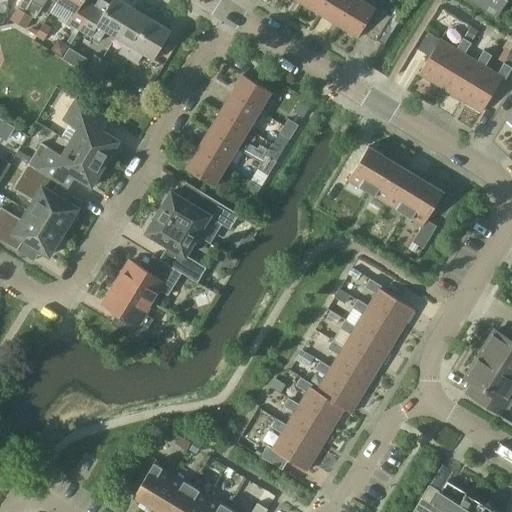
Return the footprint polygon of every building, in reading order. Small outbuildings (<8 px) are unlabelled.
[(58,0),(57,1),(75,12),(76,13),(69,25),(80,31),(87,19),(94,6),(84,0),(58,0)] [(87,19),(80,31),(99,43),(106,31),(116,37),(133,8),(119,0),(112,0),(110,4),(103,0),(98,0),(94,6),(87,19)] [(319,14),(327,0),(302,0),(301,2),(319,14)] [(338,25),(353,0),(327,0),(319,14),(338,25)] [(361,0),(353,0),(338,25),(359,38),(363,33),(378,42),(393,18),(376,8),(361,0)] [(385,12),(392,0),(373,0),(371,4),(385,12)] [(469,0),(497,17),(507,0),(469,0)] [(133,8),(116,37),(125,43),(118,53),(128,59),(134,48),(152,20),(133,8)] [(18,24),(25,14),(17,9),(10,20),(18,24)] [(25,14),(18,24),(25,29),(32,18),(25,14)] [(134,48),(128,59),(136,64),(143,53),(153,60),(171,31),(152,20),(134,48)] [(42,40),(49,28),(43,24),(36,37),(42,40)] [(472,39),(477,30),(471,27),(466,35),(472,39)] [(461,52),(464,54),(470,44),(462,39),(456,49),(440,39),(430,56),(418,74),(440,87),(461,52)] [(483,65),(485,66),(491,56),(482,51),(476,61),(464,54),(461,52),(440,87),(462,100),(483,65)] [(95,71),(102,60),(93,55),(87,66),(95,71)] [(114,82),(120,72),(102,60),(95,71),(114,82)] [(483,65),(462,100),(482,112),(503,78),(505,79),(511,68),(503,63),(497,74),(485,66),(483,65)] [(120,72),(114,82),(121,87),(129,73),(122,69),(120,72)] [(231,95),(260,113),(272,93),(243,75),(231,95)] [(249,132),(260,113),(231,95),(219,114),(249,132)] [(71,144),(106,165),(112,154),(115,154),(117,152),(119,150),(120,148),(120,145),(119,142),(97,129),(104,117),(77,101),(65,122),(79,130),(71,144)] [(238,149),(249,132),(219,114),(209,131),(238,149)] [(283,126),(293,131),(296,125),(287,119),(283,126)] [(289,138),(293,131),(283,126),(279,132),(289,138)] [(227,168),(238,149),(209,131),(197,150),(227,168)] [(99,176),(106,165),(71,144),(63,158),(42,145),(30,165),(60,183),(59,185),(63,187),(70,174),(92,188),(95,187),(97,186),(99,184),(100,181),(100,179),(99,176)] [(364,190),(385,156),(366,145),(345,179),(364,190)] [(216,186),(227,168),(197,150),(186,168),(216,186)] [(261,162),(271,168),(274,162),(265,156),(261,162)] [(383,202),(404,168),(385,156),(364,190),(383,202)] [(0,184),(12,165),(0,158),(0,184)] [(267,174),(271,168),(261,162),(257,168),(267,174)] [(60,183),(30,165),(29,164),(14,189),(34,202),(28,212),(64,234),(68,228),(72,228),(77,219),(75,215),(79,210),(53,194),(59,185),(60,183)] [(403,214),(423,180),(404,168),(383,202),(403,214)] [(423,180),(403,214),(422,225),(411,242),(422,248),(436,226),(426,220),(443,192),(423,180)] [(254,194),(259,188),(250,181),(245,187),(254,194)] [(160,214),(198,238),(208,244),(220,225),(231,231),(240,217),(202,193),(194,206),(172,193),(160,214)] [(64,234),(28,212),(23,222),(2,209),(0,212),(0,241),(18,252),(24,242),(50,258),(53,252),(57,252),(63,243),(61,240),(64,234)] [(186,257),(198,238),(160,214),(147,234),(169,247),(160,261),(183,275),(182,275),(198,285),(207,270),(186,257)] [(169,297),(182,275),(183,275),(160,261),(152,275),(130,261),(118,282),(144,299),(152,287),(169,297)] [(367,306),(402,327),(413,309),(377,288),(379,285),(369,280),(364,288),(374,294),(367,306)] [(137,311),(144,299),(118,282),(103,306),(125,320),(118,330),(141,344),(154,321),(137,311)] [(344,303),(349,295),(339,289),(334,297),(344,303)] [(193,309),(207,304),(204,294),(189,299),(193,309)] [(402,327),(367,306),(357,300),(352,308),(362,314),(355,326),(390,347),(402,327)] [(390,347),(355,326),(345,320),(340,327),(350,333),(342,346),(378,368),(390,347)] [(511,326),(506,337),(495,331),(480,355),(511,374),(511,326)] [(378,368),(342,346),(332,340),(327,349),(337,355),(330,366),(366,388),(378,368)] [(511,395),(510,394),(511,391),(511,374),(480,355),(465,379),(471,382),(464,394),(511,422),(511,395)] [(366,388),(330,366),(320,361),(315,370),(324,376),(315,391),(314,392),(343,409),(350,413),(366,388)] [(343,409),(314,392),(315,391),(308,386),(310,384),(300,378),(294,387),(304,393),(297,404),(333,426),(343,409)] [(276,380),(271,388),(281,394),(286,386),(276,380)] [(333,426),(297,404),(288,398),(282,407),(292,413),(285,425),(321,446),(333,426)] [(321,446),(285,425),(275,419),(270,428),(280,434),(270,449),(266,447),(260,457),(281,470),(287,459),(306,471),(321,446)] [(190,441),(178,435),(174,441),(186,448),(190,441)] [(193,443),(187,452),(197,459),(203,449),(193,443)] [(151,510),(172,476),(154,465),(133,499),(151,510)] [(154,511),(175,511),(190,487),(172,476),(151,510),(154,511)] [(455,511),(467,493),(448,482),(441,492),(430,485),(413,511),(455,511)] [(200,511),(209,498),(190,487),(175,511),(200,511)] [(266,491),(257,505),(268,511),(276,498),(276,497),(266,491)] [(480,511),(485,504),(467,493),(455,511),(480,511)] [(224,511),(227,509),(209,498),(200,511),(224,511)]
